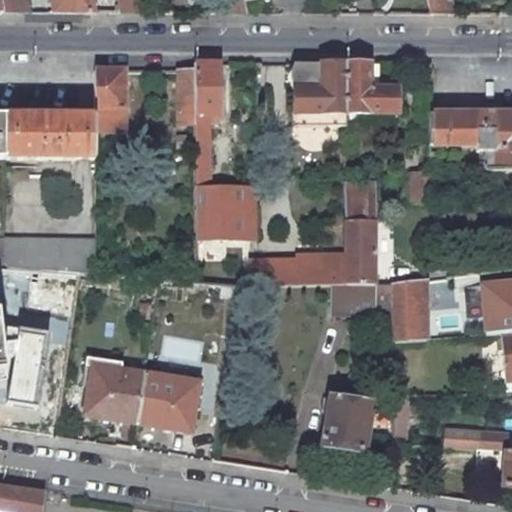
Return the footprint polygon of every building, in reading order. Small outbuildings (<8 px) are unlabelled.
[(29,14),(27,0),(1,0),(4,14),(24,14),(29,14)] [(50,0),(53,14),(73,14),(70,0),(50,0)] [(70,0),(73,14),(94,14),(92,0),(70,0)] [(119,0),(122,14),(143,14),(141,0),(119,0)] [(223,0),(223,15),(247,15),(244,3),(243,0),(223,0)] [(448,0),(428,0),(430,15),(450,16),(448,0)] [(219,64),(195,64),(195,71),(195,125),(195,189),(209,189),(209,117),(219,117),(219,64)] [(345,65),(293,64),(293,65),(291,70),(289,77),(290,84),(291,87),(293,92),(293,127),(345,127),(345,65)] [(369,65),(345,65),(345,127),(354,127),(354,115),(393,115),(397,115),(397,90),(369,90),(369,65)] [(123,72),(95,71),(95,117),(95,133),(124,132),(123,72)] [(195,71),(178,72),(177,125),(195,125),(195,71)] [(476,147),(476,153),(483,153),(483,172),(511,171),(511,114),(430,115),(430,146),(476,147)] [(95,117),(5,117),(4,160),(95,161),(95,133),(95,117)] [(436,153),(430,153),(430,172),(471,172),(471,163),(439,164),(436,160),(436,153)] [(430,175),(411,175),(411,202),(430,203),(430,175)] [(373,185),(345,186),(345,256),(345,286),(373,286),(373,200),(373,185)] [(195,189),(196,284),(236,287),(332,286),(345,286),(345,256),(296,257),(296,260),(244,260),(244,189),(209,189),(195,189)] [(95,241),(4,240),(4,268),(5,268),(9,269),(58,273),(78,275),(94,276),(95,241)] [(420,282),(391,286),(391,296),(392,343),(421,341),(420,282)] [(511,284),(482,286),(487,335),(503,334),(511,332),(511,284)] [(345,286),(332,286),(332,315),(373,315),(373,298),(391,296),(391,286),(373,286),(345,286)] [(0,405),(35,410),(49,335),(0,328),(0,405)] [(511,332),(503,334),(507,394),(511,394),(511,332)] [(146,375),(92,367),(84,416),(137,424),(146,375)] [(198,383),(146,375),(137,424),(190,432),(198,383)] [(371,405),(329,398),(322,446),(364,453),(371,405)] [(380,412),(388,443),(409,438),(401,407),(380,412)] [(480,435),(476,435),(475,450),(505,452),(506,436),(480,434),(480,435)] [(511,452),(505,452),(502,487),(511,487),(511,452)] [(41,511),(45,494),(0,487),(0,511),(41,511)]
